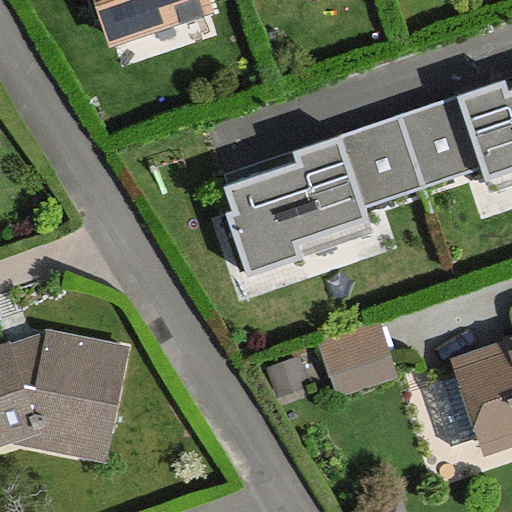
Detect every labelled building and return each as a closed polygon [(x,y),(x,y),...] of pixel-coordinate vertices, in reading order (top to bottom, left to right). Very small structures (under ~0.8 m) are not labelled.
[(208,0),(100,0),(113,38),(211,6),(208,0)] [(511,81),(223,181),(256,274),(379,232),(368,200),(477,162),(488,194),(511,185),(511,81)] [(324,333),(336,387),(404,372),(392,318),(324,333)] [(0,338),(0,438),(15,433),(108,462),(128,340),(37,325),(0,338)] [(511,337),(455,356),(485,447),(511,437),(511,337)]
